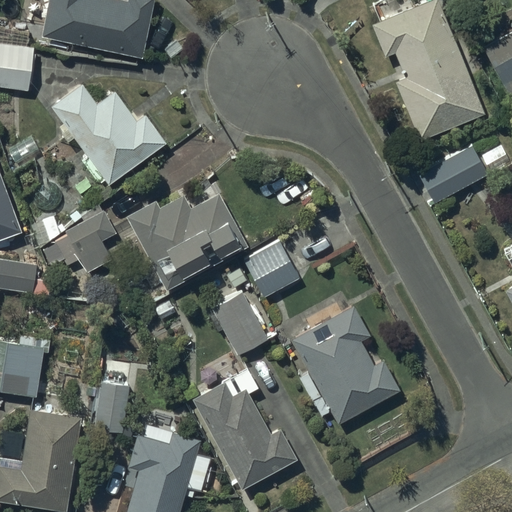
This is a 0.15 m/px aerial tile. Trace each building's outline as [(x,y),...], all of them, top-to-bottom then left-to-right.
[(141,54),(152,0),(47,0),(40,33),(141,54)] [(402,74),(392,78),(418,137),(485,108),(472,80),(469,81),(437,0),(419,0),(368,20),(381,51),(391,47),(402,74)] [(511,94),(511,25),(480,44),(510,96),(511,94)] [(31,46),(0,41),(0,83),(25,87),(31,46)] [(82,81),(51,103),(107,181),(165,139),(145,110),(136,117),(114,87),(95,100),(82,81)] [(486,170),(470,142),(415,171),(433,201),(486,170)] [(0,229),(19,223),(0,171),(0,229)] [(155,198),(126,213),(165,286),(246,242),(218,190),(190,205),(183,192),(159,205),(155,198)] [(115,229),(103,207),(63,229),(53,212),(30,224),(51,262),(63,256),(66,263),(79,256),(86,269),(110,256),(100,237),(115,229)] [(277,237),(243,255),(263,294),(298,274),(277,237)] [(511,245),(503,251),(511,267),(511,280),(501,286),(511,305),(511,245)] [(0,251),(0,281),(45,287),(47,273),(34,272),(36,255),(0,251)] [(240,287),(210,304),(238,353),(268,336),(240,287)] [(369,332),(351,301),(289,338),(309,370),(299,376),(321,413),(329,409),(337,422),(399,385),(382,356),(374,361),(360,337),(369,332)] [(0,338),(0,386),(34,392),(41,345),(0,338)] [(247,365),(191,395),(239,486),(296,456),(279,425),(269,430),(247,389),(257,384),(247,365)] [(129,381),(100,377),(93,425),(122,429),(129,381)] [(79,413),(29,406),(22,456),(0,453),(0,498),(66,508),(79,413)] [(137,466),(123,511),(177,511),(189,471),(197,474),(204,450),(195,448),(198,437),(140,420),(127,463),(137,466)]
